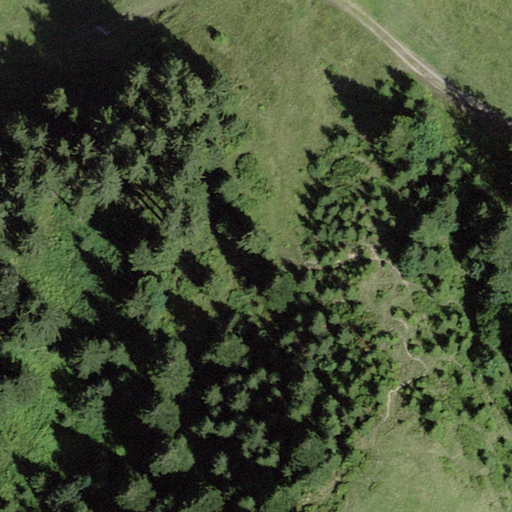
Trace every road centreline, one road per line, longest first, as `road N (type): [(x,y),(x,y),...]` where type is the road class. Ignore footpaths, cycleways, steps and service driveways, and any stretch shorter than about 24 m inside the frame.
road 1 (track): [(328,0),(511,125)]
road 2 (track): [(0,46),(45,43),(163,0)]
